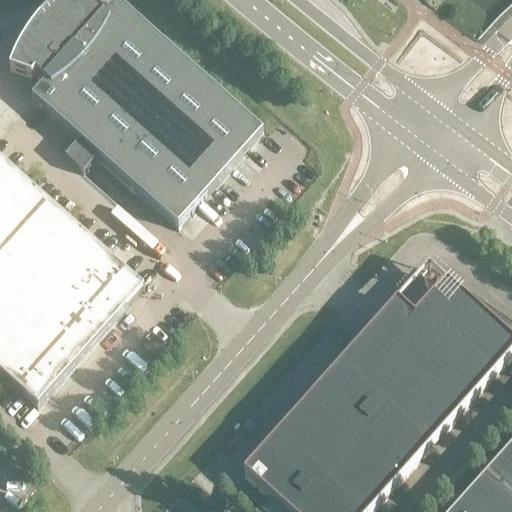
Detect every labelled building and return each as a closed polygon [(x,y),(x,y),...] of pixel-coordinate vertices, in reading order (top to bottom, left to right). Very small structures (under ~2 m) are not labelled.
[(25,51),(18,64),(45,88),(32,102),(80,145),(65,161),(83,177),(98,161),(179,233),(208,200),(264,137),(118,7),(105,21),(96,13),(97,11),(91,0),(73,0),(63,8),(52,17),(42,28),(33,39),(25,51)] [(0,164),(0,378),(39,413),(127,313),(126,312),(142,294),(126,280),(127,278),(0,164)] [(251,231),(242,241),(254,252),(262,241),(251,231)] [(511,332),(458,293),(456,296),(446,288),(439,296),(437,294),(438,293),(438,287),(433,283),(427,283),(424,288),(424,294),(425,295),(406,316),(415,324),(380,362),(363,347),(356,355),(359,357),(345,373),(342,371),(244,480),(280,511),(282,511),(294,499),(308,511),(383,511),(435,454),(432,452),(446,436),(449,438),(511,368),(511,332)] [(256,427),(249,422),(243,428),(250,434),(256,427)] [(511,511),(511,455),(488,482),(460,511),(511,511)]
